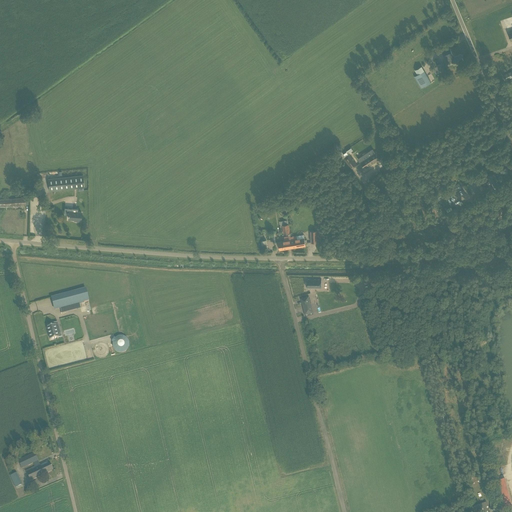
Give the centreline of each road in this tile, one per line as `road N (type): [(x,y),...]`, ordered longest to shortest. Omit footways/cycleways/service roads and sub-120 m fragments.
road 1 (unclassified): [(511,262),(199,258),(11,243)]
road 2 (unclassified): [(74,511),(11,243)]
road 3 (track): [(345,511),(283,259)]
road 4 (unclassified): [(511,145),(451,0)]
